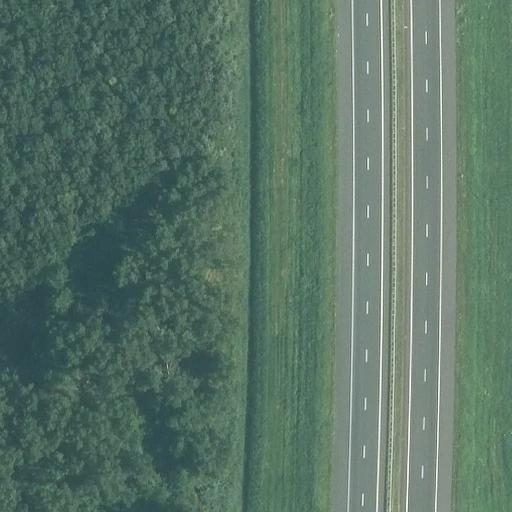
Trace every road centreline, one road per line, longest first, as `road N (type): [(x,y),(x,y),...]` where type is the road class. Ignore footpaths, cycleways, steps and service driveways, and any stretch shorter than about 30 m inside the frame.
road 1 (motorway): [(368,0),(360,511)]
road 2 (motorway): [(429,511),(434,0)]
